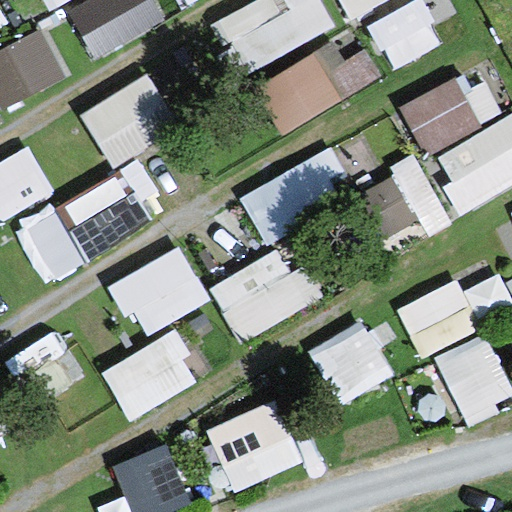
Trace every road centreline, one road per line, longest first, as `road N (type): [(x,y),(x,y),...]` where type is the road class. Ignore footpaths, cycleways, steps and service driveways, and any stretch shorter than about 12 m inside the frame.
road 1 (track): [(433,254),(0,510)]
road 2 (track): [(225,192),(0,337)]
road 3 (track): [(225,0),(0,140)]
